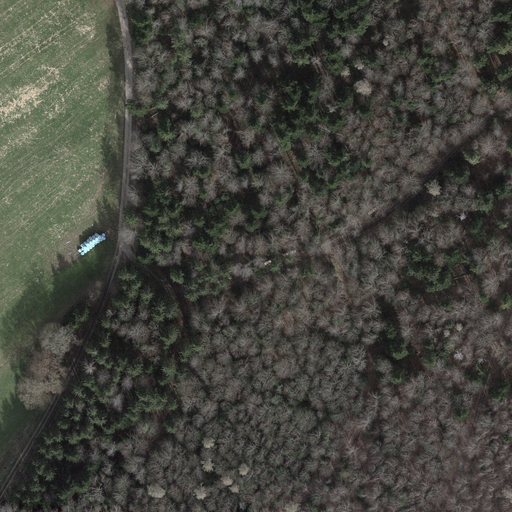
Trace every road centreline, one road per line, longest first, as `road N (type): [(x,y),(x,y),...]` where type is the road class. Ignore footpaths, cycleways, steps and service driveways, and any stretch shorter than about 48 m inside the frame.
road 1 (track): [(139,511),(154,431),(175,377),(182,281),(195,231),(285,0)]
road 2 (track): [(118,0),(129,56),(120,240),(72,367),(0,495)]
road 3 (track): [(121,230),(171,278),(227,280),(379,213),(511,99)]
road 4 (track): [(328,241),(369,336),(367,389),(353,433),(324,474),(278,511)]
road 5 (track): [(511,306),(437,511)]
